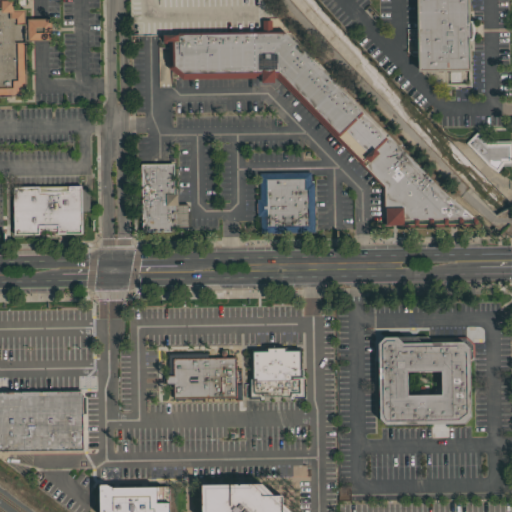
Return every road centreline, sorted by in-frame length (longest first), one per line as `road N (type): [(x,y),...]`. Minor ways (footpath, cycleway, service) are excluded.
road 1 (primary): [(452,253),(177,258)]
road 2 (residential): [(116,4),(109,28),(106,258)]
road 3 (residential): [(122,258),(116,4)]
road 4 (primary): [(230,275),(476,271)]
